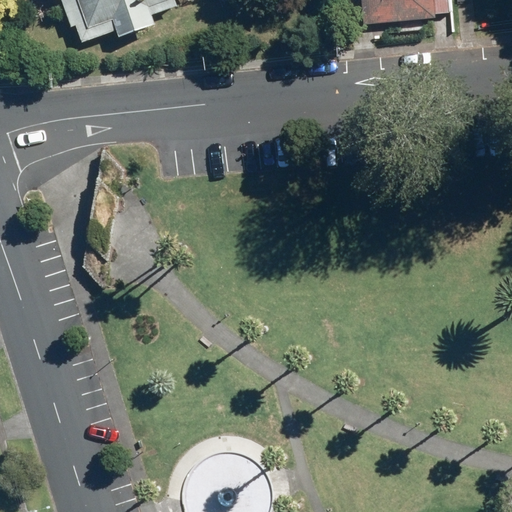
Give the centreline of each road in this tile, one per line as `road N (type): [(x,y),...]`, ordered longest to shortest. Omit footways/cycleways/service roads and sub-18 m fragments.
road 1 (residential): [(511,78),(54,120),(0,137)]
road 2 (tertiary): [(0,238),(88,511)]
